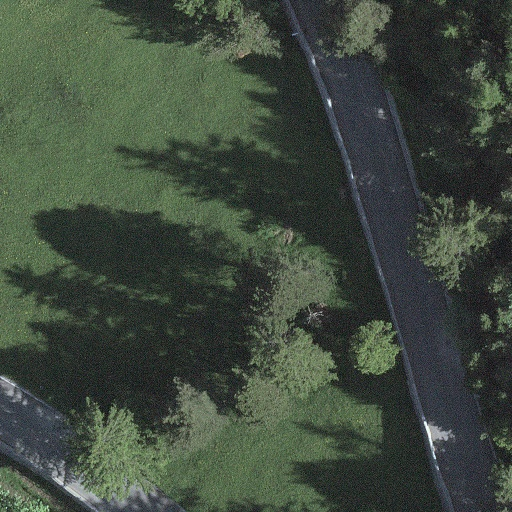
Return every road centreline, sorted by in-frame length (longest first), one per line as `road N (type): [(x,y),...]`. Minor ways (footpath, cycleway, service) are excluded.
road 1 (residential): [(491,511),(315,0)]
road 2 (residential): [(0,407),(143,511)]
